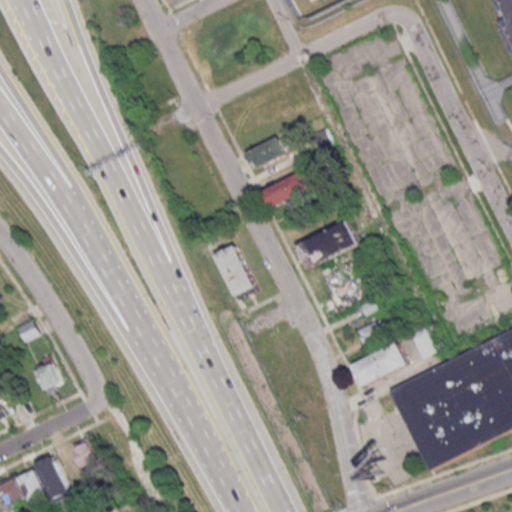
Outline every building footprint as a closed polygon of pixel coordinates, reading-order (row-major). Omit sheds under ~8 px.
[(511,0),(497,0),(503,11),(507,9),(511,19),(511,25),(504,29),(511,45),(511,0)] [(294,153),(285,136),(253,153),(262,170),(294,153)] [(270,188),(277,207),(295,200),(300,213),(318,206),(306,174),(270,188)] [(302,243),(313,268),(366,245),(356,220),(302,243)] [(224,258),(244,300),(262,291),(241,249),(224,258)] [(19,327),(27,342),(43,334),(35,319),(19,327)] [(361,329),(368,347),(394,336),(386,319),(361,329)] [(416,334),(427,358),(440,352),(429,328),(416,334)] [(439,473),(511,436),(511,335),(398,392),(439,473)] [(414,364),(404,342),(355,364),(365,387),(414,364)] [(38,370),(49,392),(67,383),(57,361),(38,370)] [(0,389),(0,419),(10,415),(0,389)] [(3,484),(11,506),(32,498),(34,505),(54,497),(57,503),(75,495),(68,477),(104,462),(95,439),(38,462),(40,468),(3,484)]
